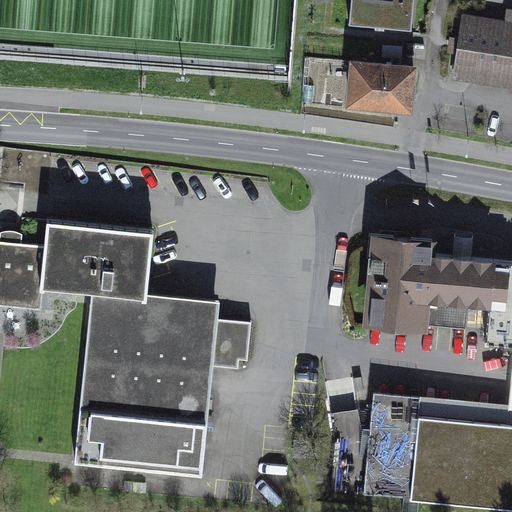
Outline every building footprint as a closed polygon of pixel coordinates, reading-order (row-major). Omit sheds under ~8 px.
[(413,0),(350,0),(348,26),(411,32),(413,0)] [(511,20),(466,13),(454,75),(511,85),(511,20)] [(352,58),(347,107),(407,112),(411,64),(352,58)] [(77,407),(194,422),(208,309),(251,315),(254,294),(154,281),(163,206),(57,193),(55,213),(0,206),(0,275),(49,282),(52,256),(96,262),(77,407)] [(511,253),(379,240),(370,322),(511,337),(511,425),(407,414),(400,487),(511,498),(511,253)]
